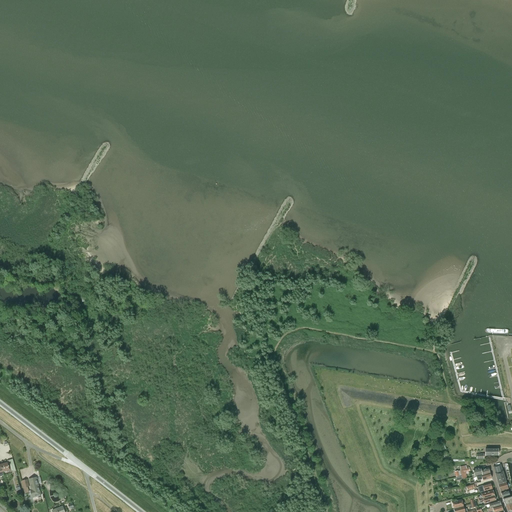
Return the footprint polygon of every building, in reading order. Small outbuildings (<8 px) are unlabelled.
[(1,465),(3,472),(4,471),(4,472),(7,471),(9,470),(10,472),(13,471),(10,460),(7,461),(8,463),(1,465)] [(498,484),(506,482),(503,471),(502,471),(500,465),(493,467),(495,473),(495,474),(498,484)] [(460,470),(461,476),(464,475),(463,472),(465,472),(468,471),(470,471),(469,468),(460,470)] [(488,474),(490,474),(489,468),(481,470),(480,468),(473,470),(475,476),(476,476),(481,474),(482,474),(482,476),(486,475),(486,473),(488,473),(488,474)] [(31,479),(32,484),(34,484),(35,489),(30,490),(32,497),(41,495),(38,484),(37,478),(31,479)] [(506,482),(498,484),(500,491),(504,490),(508,489),(506,482)] [(491,483),(478,487),(479,492),(484,491),(492,489),(491,483)] [(478,500),(494,495),(493,490),(481,494),(482,496),(477,497),(478,500)] [(504,490),(500,491),(503,499),(510,496),(508,491),(504,492),(504,490)] [(496,500),(494,495),(478,500),(479,503),(484,502),(484,504),(496,500)] [(505,505),(511,503),(511,496),(503,499),(505,505)] [(454,509),(463,506),(462,500),(452,502),(454,509)] [(489,504),(490,509),(501,505),(499,501),(489,504)]
